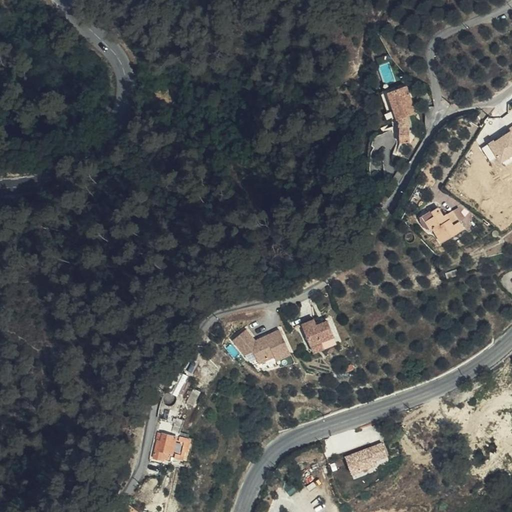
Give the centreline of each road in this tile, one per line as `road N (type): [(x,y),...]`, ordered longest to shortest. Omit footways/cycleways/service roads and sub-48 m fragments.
road 1 (residential): [(440,109),(406,178),(341,265),(312,288),(182,335),(158,372),(144,455),(116,511)]
road 2 (secondary): [(244,511),(259,471),(289,441),(445,384),(511,339)]
road 3 (tertiary): [(64,0),(114,53),(122,73),(118,113),(73,171),(0,189)]
road 4 (residential): [(511,5),(433,45),(440,109)]
